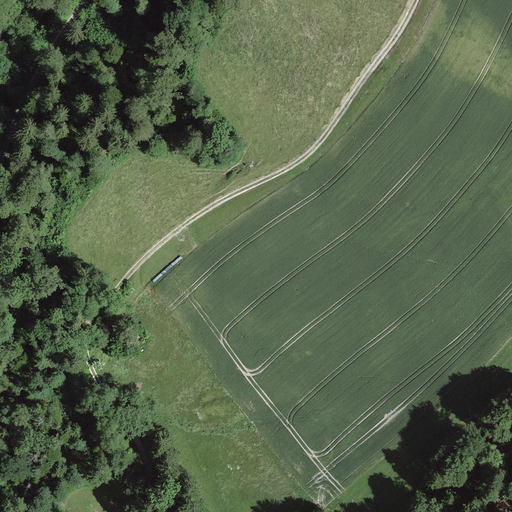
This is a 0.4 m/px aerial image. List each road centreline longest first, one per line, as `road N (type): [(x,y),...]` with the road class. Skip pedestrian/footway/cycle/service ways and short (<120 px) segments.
road 1 (track): [(415,0),(303,160),(181,225),(87,320),(95,377),(146,439),(167,511)]
road 2 (track): [(87,0),(0,141)]
